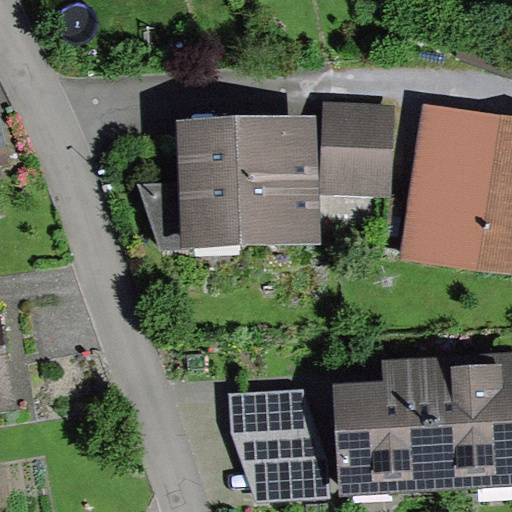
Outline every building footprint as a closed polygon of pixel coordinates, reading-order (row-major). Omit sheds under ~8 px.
[(330,188),(380,191),(384,115),(333,113),(330,188)] [(511,128),(437,117),(416,256),(511,270),(511,128)] [(194,248),(193,231),(310,226),(307,135),(187,140),(189,188),(142,190),(161,249),(194,248)] [(511,383),(343,393),(348,479),(511,469),(511,383)] [(270,499),(322,496),(320,462),(297,396),(244,399),(247,433),(270,499)]
